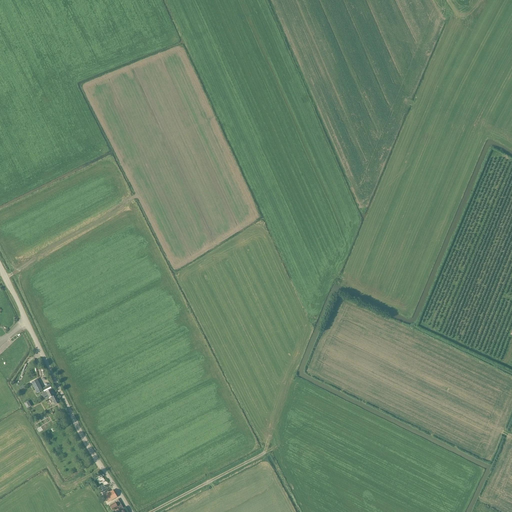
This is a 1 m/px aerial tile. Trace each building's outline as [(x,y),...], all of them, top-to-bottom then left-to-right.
[(37,393),(43,390),(37,379),(31,382),(37,393)] [(53,388),(47,391),(41,395),(44,401),(51,397),(55,404),(60,402),(53,388)] [(96,477),(100,484),(105,481),(101,474),(96,477)] [(104,495),(108,502),(117,497),(113,490),(104,495)] [(126,511),(118,499),(115,501),(109,505),(113,511),(119,508),(121,511),(126,511)]
